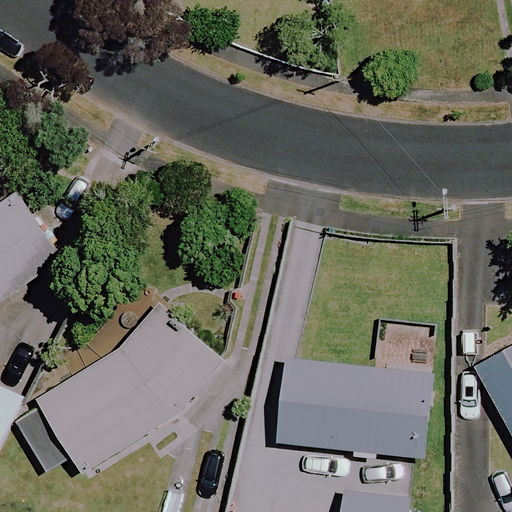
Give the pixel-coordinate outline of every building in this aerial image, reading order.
[(0,305),(73,255),(28,189),(0,208),(0,305)] [(43,408),(20,423),(52,473),(77,457),(87,474),(184,413),(179,406),(231,373),(190,309),(40,404),(43,408)] [(511,355),(484,370),(511,424),(511,355)] [(383,464),(384,453),(422,457),(431,377),(292,362),(283,443),(359,451),(358,461),(383,464)] [(0,458),(30,401),(0,385),(0,458)] [(417,511),(419,494),(351,490),(349,511),(417,511)]
